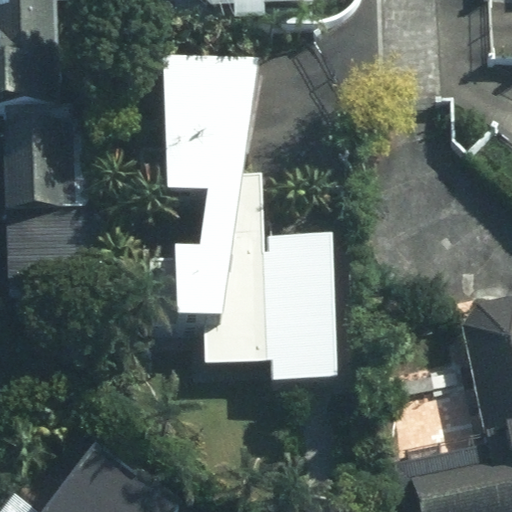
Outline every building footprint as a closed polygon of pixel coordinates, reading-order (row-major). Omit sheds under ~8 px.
[(64,0),(0,0),(0,113),(68,111),(64,0)] [(196,0),(223,25),(241,20),(242,34),(274,34),(273,20),(321,19),(319,0),(196,0)] [(208,268),(157,270),(160,331),(210,329),(212,373),(279,370),(280,393),(345,390),(339,243),(275,246),(271,184),(253,182),(268,77),(173,77),(177,206),(216,207),(208,268)] [(511,511),(511,308),(463,319),(491,455),(397,474),(405,511),(511,511)] [(164,511),(104,464),(65,511),(164,511)]
